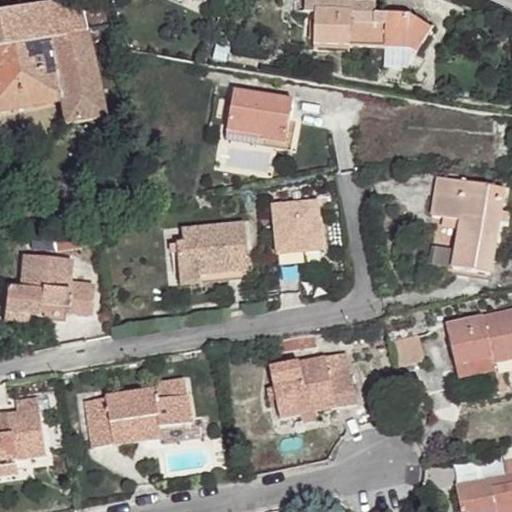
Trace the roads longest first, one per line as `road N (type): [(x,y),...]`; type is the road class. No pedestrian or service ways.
road 1 (residential): [(0,369),(350,309),(364,272),(336,117)]
road 2 (residential): [(373,469),(175,511)]
